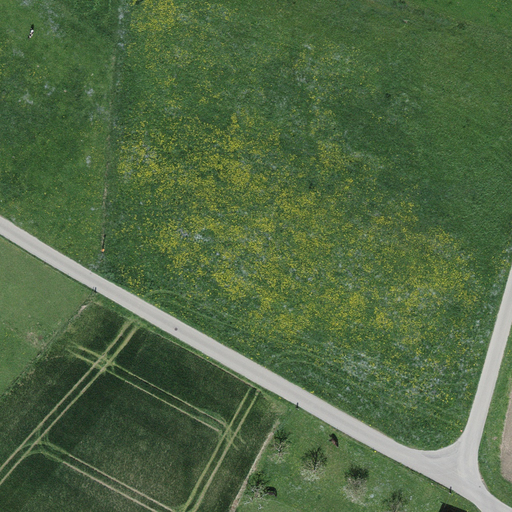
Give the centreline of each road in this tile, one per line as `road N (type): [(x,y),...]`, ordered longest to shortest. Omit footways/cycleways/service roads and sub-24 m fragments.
road 1 (unclassified): [(0,224),(456,488)]
road 2 (unclassified): [(456,488),(511,299)]
